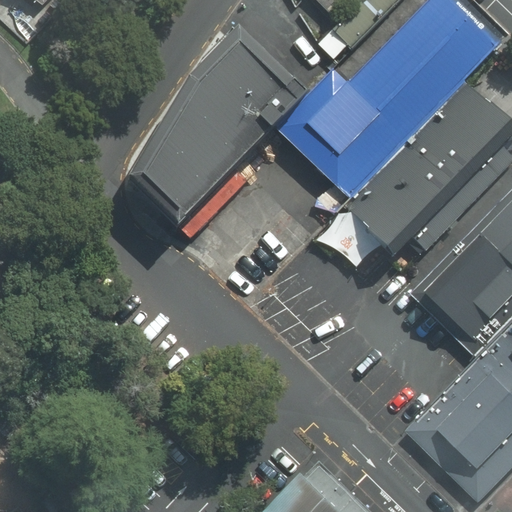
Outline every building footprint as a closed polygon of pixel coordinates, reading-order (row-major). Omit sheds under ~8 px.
[(29,0),(49,18),(66,0),(29,0)] [(499,45),(446,0),(429,0),(346,86),(331,72),(276,131),(350,199),(467,78),(499,45)] [(348,0),(359,11),(369,0),(348,0)] [(254,138),(297,92),(243,43),(199,81),(146,176),(183,213),(254,138)] [(511,122),(467,78),(350,199),(414,259),(511,152),(511,122)] [(314,237),(339,210),(323,195),(298,223),(314,237)] [(511,200),(428,289),(485,346),(511,318),(511,200)] [(511,464),(511,328),(479,360),(406,435),(476,504),(511,464)] [(272,511),(375,511),(325,460),(272,511)]
